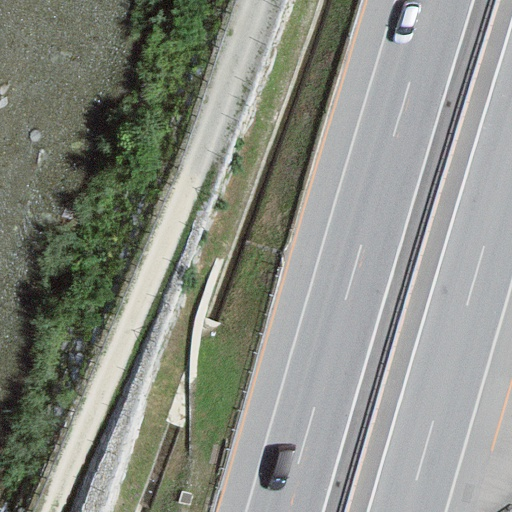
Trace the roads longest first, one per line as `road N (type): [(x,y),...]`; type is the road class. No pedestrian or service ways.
road 1 (track): [(25,511),(138,305),(246,0)]
road 2 (motorway): [(438,0),(285,511)]
road 3 (motorway): [(404,511),(511,148)]
